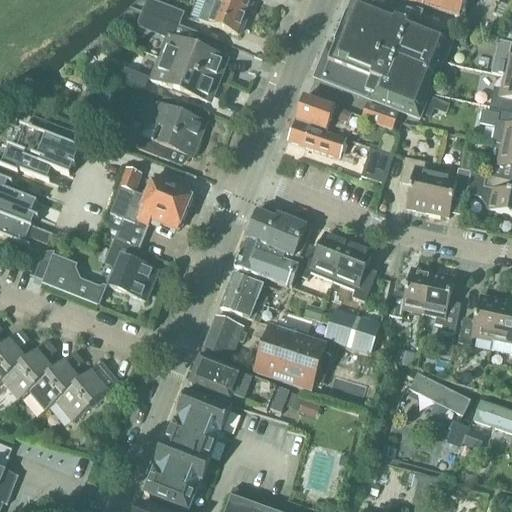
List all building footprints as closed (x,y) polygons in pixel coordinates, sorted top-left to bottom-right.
[(218,0),(217,4),(245,15),(250,0),(218,0)] [(353,0),(328,63),(349,72),(387,87),(386,89),(392,92),(386,108),(418,120),(420,121),(422,117),(423,113),(428,101),(429,99),(453,39),(359,2),(354,0),(353,0)] [(398,0),(460,19),(461,14),(465,15),(469,0),(398,0)] [(208,1),(200,23),(209,27),(237,37),(245,15),(217,4),(208,1)] [(148,4),(144,15),(161,22),(168,24),(177,28),(182,16),(172,13),(148,4)] [(494,17),(504,20),(508,8),(498,5),(494,17)] [(144,15),(140,25),(141,29),(159,36),(167,39),(158,61),(218,84),(223,71),(219,69),(224,59),(195,47),(173,39),(177,28),(168,24),(161,22),(144,15)] [(491,77),(503,80),(511,81),(511,46),(498,44),(495,57),(491,77)] [(158,61),(150,82),(205,105),(209,94),(213,96),(218,84),(158,61)] [(128,72),(122,85),(144,94),(149,80),(128,72)] [(511,81),(503,80),(501,92),(493,90),(489,111),(511,116),(511,81)] [(133,114),(146,124),(147,124),(142,138),(141,138),(136,150),(161,160),(166,149),(191,160),(205,125),(139,98),(133,114)] [(304,99),(296,122),(326,133),(331,120),(347,126),(351,116),(334,110),(312,102),(304,99)] [(423,113),(422,117),(430,121),(434,112),(437,102),(429,99),(428,101),(423,113)] [(392,133),(397,118),(367,107),(361,123),(392,133)] [(493,146),(501,148),(511,150),(511,116),(489,111),(488,115),(483,113),(480,127),(496,130),(493,146)] [(16,151),(8,148),(7,149),(9,149),(1,168),(0,167),(0,169),(18,176),(18,175),(17,175),(18,173),(49,185),(50,184),(47,183),(51,172),(69,179),(70,177),(68,177),(72,167),(75,169),(75,168),(74,167),(80,152),(81,153),(81,152),(69,147),(73,136),(35,121),(31,132),(25,130),(23,135),(21,134),(18,141),(20,142),(16,151)] [(338,161),(345,141),(295,124),(289,144),(338,161)] [(486,179),(511,184),(511,180),(511,150),(501,148),(497,168),(488,166),(486,179)] [(370,151),(362,179),(383,186),(392,158),(370,151)] [(427,215),(435,176),(423,173),(425,165),(405,161),(400,186),(411,188),(406,211),(427,215)] [(138,254),(152,221),(179,233),(194,196),(156,180),(148,197),(144,196),(143,199),(135,196),(142,177),(127,172),(100,238),(115,244),(138,254)] [(435,176),(427,215),(449,220),(455,197),(465,200),(471,175),(458,172),(456,180),(435,176)] [(511,184),(486,179),(483,191),(492,192),(488,213),(511,218),(511,195),(509,195),(511,184)] [(30,247),(25,245),(31,230),(32,229),(27,227),(31,217),(29,216),(34,204),(36,205),(37,204),(5,192),(8,183),(0,180),(0,237),(29,249),(30,247)] [(311,232),(259,211),(247,242),(286,259),(284,264),(297,268),(311,232)] [(334,285),(349,247),(326,237),(318,257),(308,253),(298,279),(308,283),(311,276),(334,285)] [(289,289),(297,268),(284,264),(286,259),(247,242),(242,255),(241,254),(235,270),(289,289)] [(141,255),(138,254),(115,244),(107,264),(118,269),(109,289),(145,304),(157,274),(137,266),(141,255)] [(349,247),(334,285),(356,294),(353,301),(365,306),(375,280),(365,276),(373,256),(349,247)] [(396,293),(390,318),(402,321),(404,312),(424,316),(433,276),(412,271),(406,296),(396,293)] [(69,296),(73,287),(71,283),(48,274),(43,286),(69,296)] [(433,276),(424,316),(436,319),(435,326),(442,328),(441,333),(454,336),(460,306),(449,303),(454,281),(433,276)] [(227,293),(260,306),(266,290),(233,277),(227,293)] [(260,306),(227,293),(220,311),(253,323),(260,306)] [(493,344),(502,303),(480,298),(475,323),(463,320),(458,345),(471,348),(473,339),(493,344)] [(511,305),(502,303),(493,344),(511,347),(511,355),(511,356),(511,305)] [(331,328),(375,342),(381,327),(366,321),(365,322),(336,312),(331,328)] [(201,359),(228,370),(239,344),(243,346),(246,337),(242,335),(244,331),(216,319),(201,358),(202,358),(201,359)] [(375,342),(331,328),(326,342),(370,357),(375,342)] [(273,332),(258,378),(307,394),(322,348),(273,332)] [(0,385),(2,384),(26,364),(18,354),(29,345),(20,334),(0,350),(0,385)] [(18,403),(28,394),(53,373),(45,364),(56,356),(48,346),(26,364),(2,384),(18,403)] [(56,405),(81,385),(73,375),(83,366),(74,356),(53,373),(28,394),(45,414),(56,405)] [(229,404),(241,375),(228,370),(201,359),(190,388),(229,404)] [(81,385),(56,405),(72,424),(118,387),(102,368),(81,385)] [(411,396),(461,420),(469,403),(419,379),(411,396)] [(281,416),(290,395),(278,390),(270,411),(281,416)] [(222,436),(232,409),(186,395),(177,418),(179,419),(176,425),(174,424),(166,444),(165,444),(156,467),(158,467),(155,473),(154,473),(144,496),(178,510),(178,509),(184,511),(189,511),(198,490),(197,490),(199,484),(202,485),(211,462),(210,462),(218,441),(217,441),(219,435),(222,436)] [(511,416),(483,406),(476,426),(511,438),(511,416)] [(469,431),(453,424),(447,439),(463,446),(469,431)] [(479,453),(486,438),(469,431),(463,446),(479,453)] [(7,506),(12,494),(7,492),(13,477),(3,473),(12,452),(0,447),(0,511),(3,504),(7,506)] [(421,475),(418,487),(433,491),(436,479),(421,475)] [(236,501),(239,493),(233,491),(230,499),(236,501)] [(243,503),(246,496),(239,493),(236,501),(243,503)] [(249,506),(252,498),(246,496),(243,503),(249,506)] [(256,508),(258,500),(252,498),(249,506),(256,508)] [(511,511),(511,501),(498,498),(495,510),(502,511),(511,511)] [(263,511),(232,500),(227,511),(263,511)] [(262,510),(265,502),(258,500),(256,508),(262,510)] [(268,511),(271,505),(265,502),(262,510),(266,511),(268,511)]
